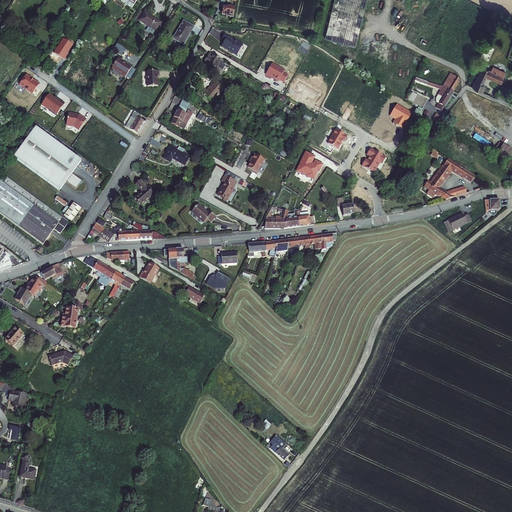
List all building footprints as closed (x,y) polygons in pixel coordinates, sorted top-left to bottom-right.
[(120,0),(119,1),(134,11),(140,0),(120,0)] [(371,0),(339,0),(330,45),(361,51),(371,0)] [(221,14),(226,15),(226,16),(233,17),(235,7),(228,6),(228,7),(223,7),(221,14)] [(157,33),(158,34),(163,25),(141,12),(136,20),(151,29),(148,33),(155,37),(157,33)] [(195,28),(185,22),(174,40),(185,46),(195,28)] [(243,47),(225,36),(222,41),(225,43),(222,49),(237,58),(243,47)] [(68,56),(74,46),(65,40),(55,55),(65,61),(69,56),(68,56)] [(117,43),(114,49),(123,54),(126,47),(117,43)] [(492,50),(484,47),(479,58),(488,62),(492,50)] [(212,61),(209,59),(206,63),(211,66),(209,71),(220,77),(223,73),(218,70),(223,61),(215,57),(212,61)] [(127,66),(120,60),(115,69),(115,71),(121,75),(122,77),(127,80),(134,69),(128,65),(127,66)] [(474,88),(484,92),(487,86),(483,84),(487,75),(503,82),(507,73),(485,63),(474,88)] [(278,81),(283,84),(286,78),(281,75),(283,73),(270,65),(265,76),(270,79),(271,78),(273,79),(273,80),(277,82),(278,81)] [(159,89),(160,79),(161,79),(162,74),(150,73),(149,88),(159,89)] [(448,87),(453,91),(461,79),(456,75),(448,87)] [(34,96),(41,86),(28,77),(21,87),(34,96)] [(205,87),(199,93),(205,99),(207,97),(213,103),(218,98),(219,98),(220,97),(219,96),(226,89),(218,82),(209,91),(205,87)] [(453,91),(448,87),(448,89),(433,84),(431,87),(440,91),(438,96),(441,98),(435,108),(441,111),(453,91)] [(342,108),(346,110),(353,99),(352,99),(351,100),(350,99),(350,98),(345,95),(345,96),(340,93),(335,103),(343,107),(342,108)] [(51,113),(58,117),(66,105),(61,101),(59,103),(55,100),(50,96),(43,106),(52,112),(51,113)] [(411,114),(395,105),(389,116),(395,119),(392,124),(402,130),(407,122),(406,121),(407,119),(408,119),(411,114)] [(194,113),(181,106),(172,123),(185,130),(194,113)] [(135,113),(127,129),(139,136),(145,124),(140,121),(142,117),(135,113)] [(200,114),(198,118),(209,124),(211,121),(200,114)] [(434,114),(429,120),(436,125),(441,119),(434,114)] [(75,128),(80,132),(87,122),(80,117),(80,118),(76,117),(76,116),(70,115),(68,126),(75,128)] [(459,131),(505,160),(506,158),(509,160),(511,155),(511,154),(509,153),(511,149),(488,134),(489,132),(467,119),(459,131)] [(347,137),(336,130),(327,144),(337,150),(341,144),(340,144),(342,141),(344,142),(347,137)] [(39,133),(18,163),(64,196),(67,192),(70,187),(80,194),(85,187),(86,188),(88,186),(85,184),(84,185),(76,179),(85,166),(39,133)] [(180,148),(178,151),(172,147),(165,159),(170,162),(173,159),(185,166),(190,158),(183,153),(184,150),(180,148)] [(386,158),(370,149),(367,155),(370,157),(367,161),(365,160),(362,166),(374,173),(380,162),(382,164),(386,158)] [(305,151),(296,170),(303,174),(303,173),(307,175),(306,175),(313,179),(317,170),(319,171),(322,163),(315,160),(313,163),(311,162),(314,155),(305,151)] [(251,161),(254,162),(250,169),(258,174),(266,161),(255,154),(251,161)] [(472,181),(475,175),(455,164),(453,167),(447,163),(446,164),(445,164),(446,162),(445,162),(431,184),(428,182),(425,187),(430,189),(427,193),(434,197),(436,194),(441,197),(442,196),(447,199),(466,194),(464,189),(448,194),(440,189),(451,170),(472,181)] [(228,201),(235,189),(231,187),(235,181),(226,175),(222,182),(225,183),(218,195),(228,201)] [(4,184),(0,181),(0,213),(42,246),(53,232),(54,230),(61,235),(70,223),(8,178),(4,184)] [(136,185),(142,192),(135,198),(138,201),(137,202),(138,204),(139,203),(142,206),(154,195),(147,187),(147,188),(141,181),(136,185)] [(57,196),(55,199),(65,206),(67,203),(57,196)] [(501,196),(486,198),(489,209),(492,208),(492,211),(499,210),(499,207),(502,207),(501,196)] [(343,206),(345,215),(356,213),(354,204),(346,205),(345,197),(338,198),(340,206),(343,206)] [(81,211),(71,204),(63,216),(72,222),(81,211)] [(209,221),(211,224),(217,218),(210,212),(209,213),(207,211),(206,212),(198,205),(192,211),(203,223),(204,222),(207,223),(209,221)] [(266,230),(284,229),(287,218),(289,212),(273,207),(266,221),(266,230)] [(298,227),(296,212),(296,210),(293,210),(294,217),(287,218),(284,229),(298,227)] [(299,211),(296,212),(298,227),(314,225),(313,217),(309,218),(308,213),(300,214),(299,211)] [(452,218),(448,220),(451,228),(456,227),(475,219),(472,212),(468,214),(467,211),(452,217),(452,218)] [(134,227),(134,228),(140,232),(140,241),(157,240),(157,234),(156,234),(153,234),(153,232),(142,232),(142,230),(144,228),(137,224),(135,226),(134,225),(133,226),(134,227)] [(105,230),(96,225),(86,242),(89,245),(94,245),(93,242),(94,242),(93,240),(91,240),(95,234),(101,238),(105,230)] [(134,232),(127,232),(128,241),(140,241),(140,232),(134,228),(134,232)] [(115,235),(105,230),(101,238),(111,243),(112,241),(114,241),(117,236),(115,235)] [(115,232),(115,235),(117,236),(114,241),(128,241),(127,232),(127,231),(126,230),(119,230),(119,232),(115,232)] [(336,233),(321,236),(322,244),(321,244),(321,245),(320,246),(320,250),(328,249),(327,247),(333,246),(333,242),(336,242),(337,239),(336,233)] [(321,236),(310,237),(311,245),(321,244),(322,244),(321,236)] [(310,237),(298,239),(300,249),(301,248),(301,246),(311,245),(310,237)] [(298,239),(287,240),(288,248),(298,247),(298,249),(300,249),(298,239)] [(287,240),(276,242),(277,249),(288,248),(287,240)] [(276,242),(265,243),(266,251),(277,249),(276,242)] [(249,245),(249,254),(262,252),(262,258),(267,258),(267,252),(266,252),(266,251),(265,243),(249,245)] [(183,249),(175,250),(177,272),(193,281),(195,278),(190,275),(191,273),(180,267),(180,264),(187,264),(187,257),(183,258),(183,249)] [(175,250),(163,250),(164,256),(168,256),(168,263),(175,263),(173,265),(173,270),(177,272),(175,250)] [(0,251),(0,271),(18,265),(0,251)] [(128,253),(107,255),(107,259),(113,262),(129,260),(128,253)] [(222,254),(222,258),(218,258),(218,266),(237,265),(237,254),(222,254)] [(87,257),(84,263),(103,274),(108,267),(91,258),(91,259),(87,257)] [(155,257),(154,259),(165,265),(166,263),(155,257)] [(159,269),(149,264),(145,272),(143,272),(140,278),(151,284),(159,269)] [(42,273),(43,276),(45,281),(55,277),(56,279),(60,278),(56,267),(42,273)] [(117,272),(108,267),(103,274),(100,280),(109,285),(112,280),(117,272)] [(126,278),(117,272),(112,280),(122,285),(126,278)] [(218,273),(214,280),(211,278),(207,285),(215,290),(225,290),(231,280),(218,273)] [(29,283),(25,290),(32,294),(36,296),(43,285),(45,287),(47,283),(37,277),(35,280),(33,279),(30,284),(29,283)] [(135,283),(126,278),(122,285),(131,290),(135,283)] [(22,288),(19,293),(20,294),(16,299),(25,305),(32,294),(25,290),(22,288)] [(204,296),(189,288),(185,297),(200,305),(201,303),(202,303),(204,301),(203,299),(204,296)] [(66,317),(63,317),(61,326),(76,328),(79,308),(67,307),(66,317)] [(26,335),(13,325),(9,330),(11,332),(5,339),(13,345),(19,338),(21,341),(26,335)] [(64,351),(49,356),(52,365),(63,362),(69,364),(73,356),(64,351)] [(27,394),(11,390),(9,400),(13,401),(13,405),(24,408),(27,394)] [(267,420),(259,427),(264,432),(272,425),(267,420)] [(20,429),(9,426),(8,431),(12,432),(11,439),(18,441),(20,429)] [(270,448),(284,461),(289,455),(281,447),(287,440),(282,435),(279,438),(277,436),(270,443),(273,445),(270,448)] [(30,461),(24,460),(21,476),(35,479),(37,469),(28,468),(30,461)] [(7,466),(0,464),(0,476),(9,478),(12,464),(7,463),(7,466)] [(212,500),(205,498),(203,505),(208,506),(207,511),(211,511),(218,511),(219,510),(211,502),(212,500)]
